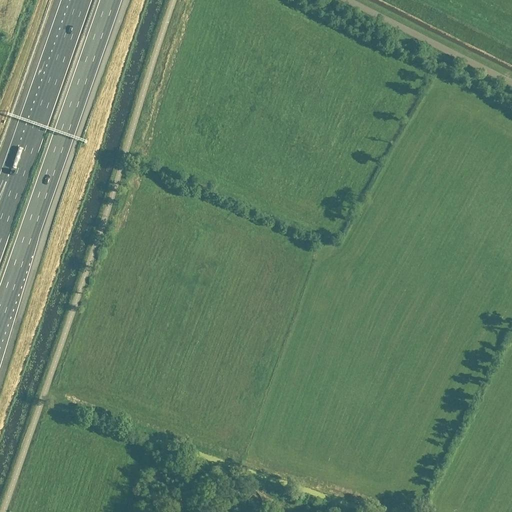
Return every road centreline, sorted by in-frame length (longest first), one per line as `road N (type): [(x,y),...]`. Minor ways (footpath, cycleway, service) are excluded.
road 1 (unclassified): [(2,511),(173,0)]
road 2 (motorway): [(0,321),(113,0)]
road 3 (motorway): [(79,0),(13,186)]
road 4 (unclassified): [(511,84),(343,0)]
